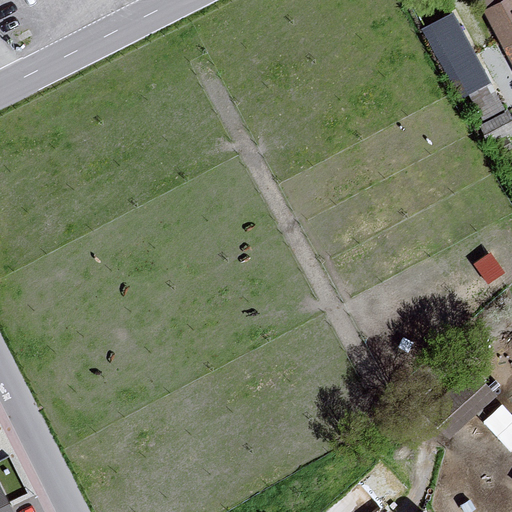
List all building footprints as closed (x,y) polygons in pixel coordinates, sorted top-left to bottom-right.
[(511,0),(484,0),(511,59),(511,0)] [(456,92),(488,79),(459,6),(427,19),(456,92)] [(479,364),(432,395),(451,424),(498,393),(479,364)] [(510,445),(511,444),(511,407),(503,397),(483,414),(510,445)] [(13,511),(0,484),(0,511),(13,511)]
